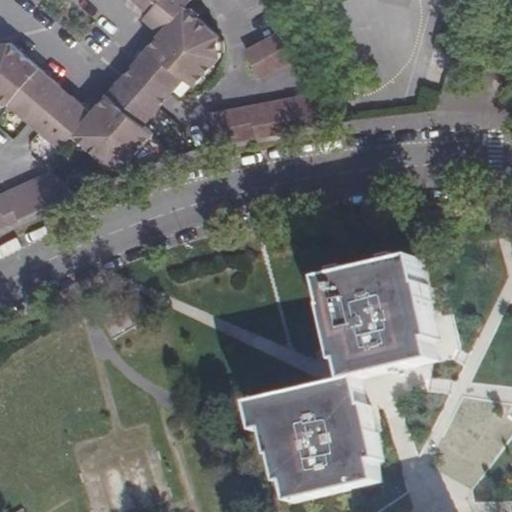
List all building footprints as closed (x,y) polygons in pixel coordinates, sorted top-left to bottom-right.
[(156,28),(161,33),(185,5),(189,0),(135,0),(143,6),(149,11),(145,18),(156,28)] [(185,5),(161,33),(155,40),(143,54),(136,63),(169,92),(185,75),(194,83),(219,56),(218,33),(185,5)] [(295,59),(280,31),(245,50),(260,76),(295,59)] [(75,134),(91,114),(66,92),(60,87),(26,59),(8,43),(0,45),(0,97),(34,127),(61,150),(75,134)] [(98,106),(91,114),(75,134),(106,162),(128,160),(152,131),(143,123),(158,105),(124,77),(118,83),(107,96),(98,106)] [(206,113),(210,147),(215,146),(244,139),(327,124),(330,124),(313,92),(206,113)] [(48,171),(40,174),(54,202),(59,200),(75,193),(48,171)] [(40,174),(0,193),(0,228),(3,227),(54,202),(40,174)] [(338,384),(354,381),(365,378),(431,360),(425,336),(422,336),(416,310),(409,284),(317,307),(324,334),(322,334),(328,361),(326,361),(327,367),(333,366),(335,374),(338,384)] [(124,302),(100,315),(115,340),(138,328),(124,302)] [(354,381),(338,384),(240,409),(246,435),(255,434),(263,461),(269,459),(276,485),(282,484),(287,504),(377,482),(372,463),(378,461),(365,407),(360,408),(354,381)]
